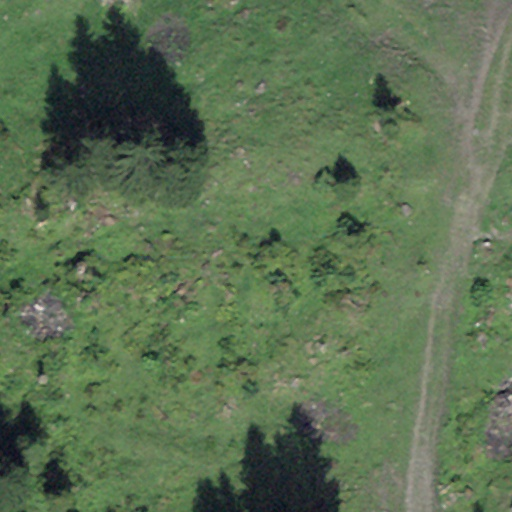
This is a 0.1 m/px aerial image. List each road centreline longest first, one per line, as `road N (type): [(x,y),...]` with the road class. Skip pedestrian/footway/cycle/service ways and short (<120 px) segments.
road 1 (track): [(387,0),(420,32),(462,101),(460,203),(442,332)]
road 2 (track): [(442,332),(407,511)]
